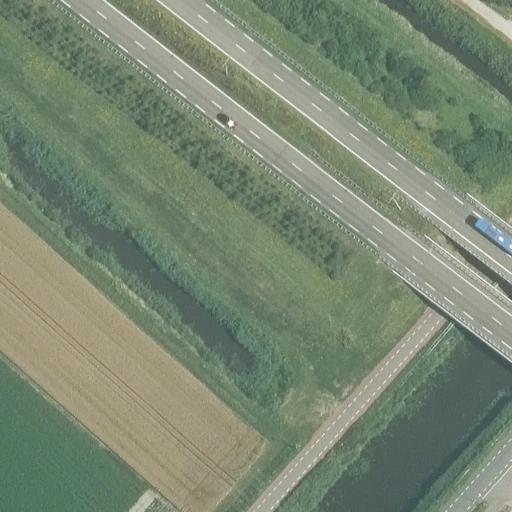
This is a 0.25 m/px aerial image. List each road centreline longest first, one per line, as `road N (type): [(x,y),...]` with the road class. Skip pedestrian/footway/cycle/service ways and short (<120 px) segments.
road 1 (primary): [(84,0),(511,335)]
road 2 (primary): [(511,259),(178,0)]
road 3 (unclassified): [(259,511),(511,229)]
